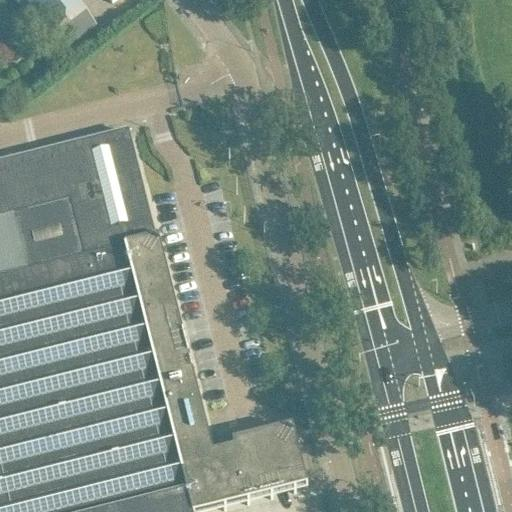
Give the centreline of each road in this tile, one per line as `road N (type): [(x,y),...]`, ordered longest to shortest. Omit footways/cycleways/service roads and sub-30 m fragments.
road 1 (unclassified): [(354,511),(253,100),(191,0)]
road 2 (primary): [(287,0),(386,367)]
road 3 (primary): [(423,338),(340,76),(301,0)]
road 4 (primary): [(470,511),(431,365)]
road 5 (primary): [(386,367),(421,511)]
